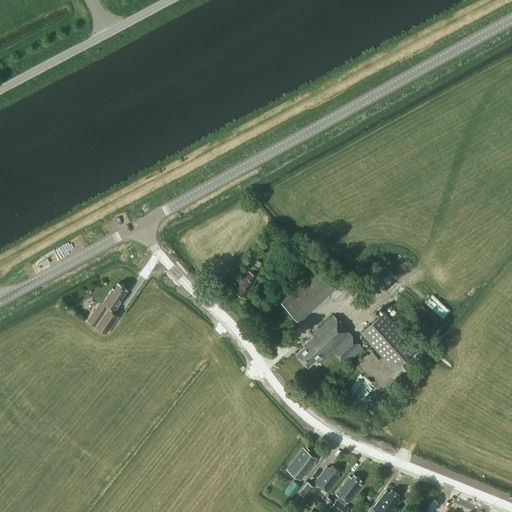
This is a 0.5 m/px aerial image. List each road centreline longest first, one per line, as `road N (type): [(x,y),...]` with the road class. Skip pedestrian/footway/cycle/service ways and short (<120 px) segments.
road 1 (unclassified): [(511,506),(324,433),(138,224)]
road 2 (tertiary): [(138,224),(511,20)]
road 3 (tertiary): [(0,300),(138,224)]
road 4 (unclassified): [(0,90),(109,31)]
